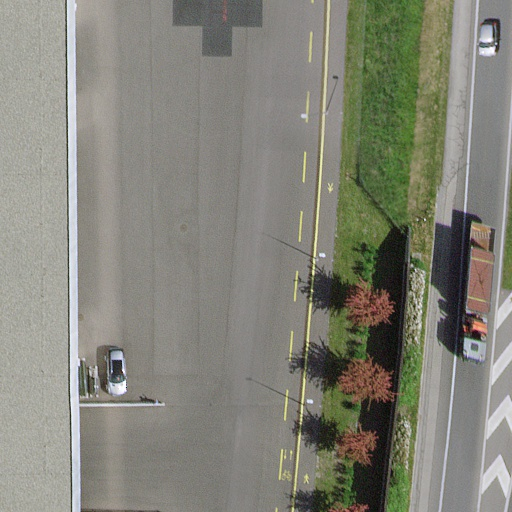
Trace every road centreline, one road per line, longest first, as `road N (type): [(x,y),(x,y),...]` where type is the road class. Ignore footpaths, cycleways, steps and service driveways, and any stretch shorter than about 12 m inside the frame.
road 1 (motorway): [(496,0),(457,511)]
road 2 (unclassified): [(255,511),(288,0)]
